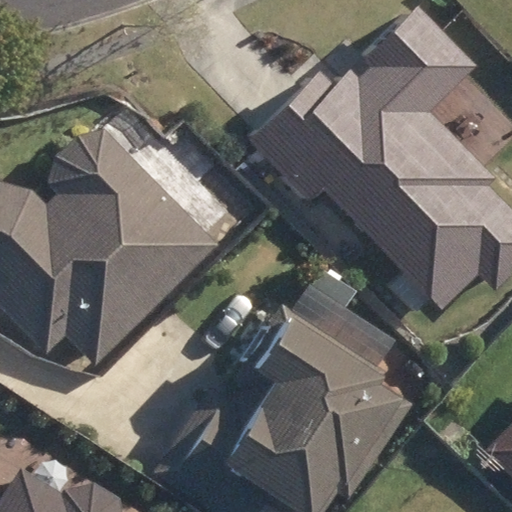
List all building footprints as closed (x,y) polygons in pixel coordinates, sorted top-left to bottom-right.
[(325,195),(444,316),(479,279),(498,299),(511,284),(511,213),(491,192),(497,186),(432,120),(479,73),(419,13),(366,66),(374,75),(363,86),(355,77),(337,95),(322,80),(253,148),(311,208),(325,195)] [(71,342),(101,370),(220,253),(114,144),(81,144),(53,171),(52,191),(61,198),(49,210),(35,196),(0,187),(0,307),(53,361),(71,342)] [(155,481),(201,511),(263,511),(266,508),(272,511),(329,511),(343,491),(349,494),(407,410),(384,396),(388,389),(315,340),(320,334),(286,311),(236,388),(248,395),(237,413),(212,396),(155,481)] [(511,438),(490,461),(511,482),(511,438)] [(0,511),(122,511),(121,505),(99,492),(69,499),(66,503),(22,476),(0,511)]
